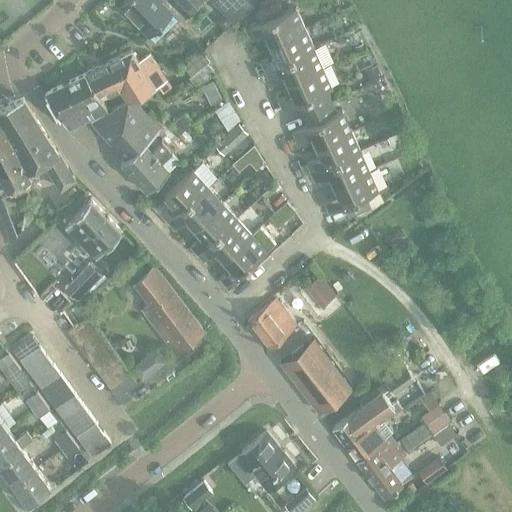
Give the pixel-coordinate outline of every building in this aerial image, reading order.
[(150,36),(155,41),(179,19),(182,22),(187,18),(197,8),(189,0),(164,0),(163,1),(161,0),(126,0),(120,6),(150,36)] [(189,0),(197,8),(205,0),(189,0)] [(212,0),(234,23),(257,0),(212,0)] [(267,33),(272,43),(306,27),(297,7),(285,13),(280,2),(258,12),(263,23),(248,29),(253,39),(267,33)] [(225,14),(220,18),(221,26),(225,30),(233,22),(225,14)] [(263,60),(267,69),(315,47),(306,27),(272,43),(277,54),(263,60)] [(362,44),(355,47),(358,52),(365,49),(362,44)] [(315,47),(267,69),(271,79),(285,72),(290,83),(325,67),(315,47)] [(133,49),(107,62),(119,82),(130,76),(144,69),(148,73),(160,67),(152,54),(140,60),(133,49)] [(202,51),(185,66),(193,75),(210,61),(210,60),(209,59),(202,51)] [(107,62),(86,73),(103,99),(118,90),(122,97),(126,95),(129,102),(118,108),(124,117),(140,104),(135,99),(141,96),(130,76),(119,82),(107,62)] [(208,63),(190,78),(198,87),(215,73),(216,72),(213,69),(208,63)] [(378,64),(366,69),(371,82),(383,77),(378,64)] [(144,69),(130,76),(141,96),(160,86),(166,91),(173,88),(160,67),(148,73),(144,69)] [(285,108),(299,102),(304,113),(333,100),(328,89),(333,87),(325,67),(290,83),(295,93),(280,99),(285,108)] [(86,73),(46,93),(60,117),(62,117),(69,129),(90,119),(104,133),(124,117),(118,108),(111,112),(103,99),(86,73)] [(24,98),(0,106),(0,120),(29,170),(44,161),(61,188),(76,177),(24,98)] [(304,113),(309,125),(295,131),(299,141),(314,135),(319,146),(353,131),(343,110),(338,112),(333,100),(304,113)] [(124,117),(104,133),(126,157),(122,161),(148,190),(172,169),(164,160),(174,151),(163,139),(152,149),(145,141),(161,126),(140,104),(124,117)] [(178,134),(194,125),(186,113),(171,122),(178,134)] [(0,120),(0,171),(8,186),(16,183),(19,190),(30,185),(27,178),(32,175),(29,170),(0,120)] [(224,155),(247,133),(239,124),(215,146),(224,155)] [(323,157),(309,163),(301,166),(305,175),(313,171),(313,173),(362,151),(353,131),(319,146),(323,157)] [(255,143),(244,153),(251,160),(250,161),(257,169),(266,161),(256,144),(255,143)] [(362,151),(313,173),(317,181),(332,175),(336,186),(371,170),(362,151)] [(163,215),(170,222),(209,186),(195,170),(166,196),(174,205),(163,215)] [(380,190),(371,170),(336,186),(341,196),(327,202),(332,213),(346,207),(350,216),(372,207),(367,196),(380,190)] [(209,186),(170,222),(176,230),(187,220),(195,228),(224,202),(209,186)] [(0,226),(5,237),(17,233),(4,199),(2,199),(0,195),(0,226)] [(97,253),(122,228),(91,198),(66,223),(97,253)] [(224,202),(195,228),(203,237),(192,247),(198,254),(238,218),(224,202)] [(288,202),(269,218),(278,229),(297,212),(288,202)] [(238,218),(198,254),(205,262),(216,252),(224,260),(253,234),(238,218)] [(268,250),(253,234),(224,260),(232,269),(220,279),(227,287),(268,250)] [(143,308),(176,352),(205,331),(157,266),(135,282),(150,303),(143,308)] [(308,286),(322,306),(337,295),(322,275),(308,286)] [(249,320),(271,349),(272,350),(299,328),(277,299),(249,320)] [(89,317),(69,332),(77,341),(96,327),(89,317)] [(96,327),(77,341),(84,351),(103,337),(96,327)] [(39,345),(32,336),(13,350),(20,360),(39,345)] [(103,337),(84,351),(91,360),(110,346),(103,337)] [(316,338),(283,363),(321,413),(354,388),(316,338)] [(39,345),(20,360),(27,369),(47,355),(39,345)] [(91,361),(112,389),(131,374),(110,346),(91,361)] [(0,357),(0,364),(3,369),(14,361),(7,352),(0,357)] [(47,355),(27,369),(35,379),(54,364),(47,355)] [(383,393),(334,430),(345,446),(400,404),(397,400),(392,404),(387,398),(416,379),(401,358),(392,363),(398,373),(379,386),(383,393)] [(10,378),(20,370),(14,361),(3,369),(10,378)] [(54,364),(35,379),(42,388),(61,374),(54,364)] [(61,374),(42,388),(49,398),(69,383),(61,374)] [(137,382),(131,374),(112,389),(118,397),(137,382)] [(69,383),(49,398),(56,408),(76,393),(69,383)] [(26,399),(32,408),(43,400),(37,391),(26,399)] [(76,393),(56,408),(64,417),(83,403),(76,393)] [(38,416),(49,408),(43,400),(32,408),(38,416)] [(83,403),(64,417),(71,427),(90,412),(83,403)] [(400,404),(345,446),(358,462),(376,448),(384,458),(445,412),(439,404),(421,416),(425,421),(395,443),(391,437),(395,434),(385,421),(404,408),(400,404)] [(90,412),(71,427),(78,436),(98,422),(90,412)] [(376,448),(358,462),(386,498),(404,484),(391,468),(406,456),(405,455),(434,434),(442,444),(457,434),(449,423),(451,421),(445,412),(384,458),(376,448)] [(98,422),(78,436),(86,446),(105,431),(98,422)] [(0,431),(0,462),(32,438),(27,431),(15,439),(6,427),(0,431)] [(55,438),(62,447),(73,439),(66,430),(55,438)] [(105,431),(86,446),(93,456),(112,441),(105,431)] [(242,454),(231,462),(248,483),(258,475),(270,489),(297,468),(269,432),(243,453),(242,454)] [(32,438),(0,462),(0,465),(13,483),(36,466),(22,448),(33,439),(32,438)] [(68,455),(79,447),(73,439),(62,447),(68,455)] [(437,457),(419,471),(427,482),(445,468),(437,457)] [(51,487),(36,466),(13,483),(29,504),(51,487)] [(204,481),(184,497),(192,507),(212,491),(204,481)] [(208,503),(198,511),(216,511),(217,511),(208,503)]
